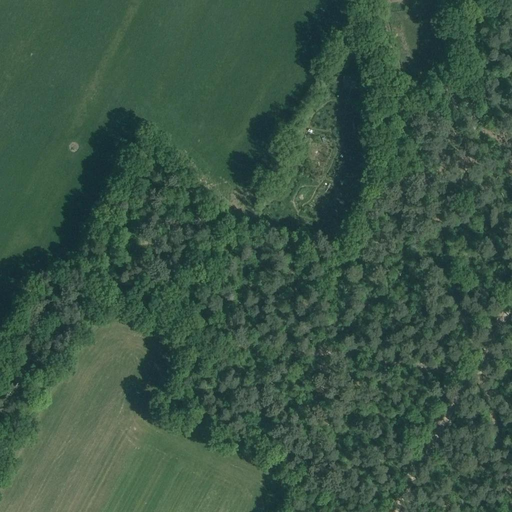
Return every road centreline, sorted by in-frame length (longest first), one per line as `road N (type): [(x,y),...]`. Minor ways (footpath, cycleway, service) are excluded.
road 1 (track): [(395,511),(511,306)]
road 2 (track): [(375,0),(409,148)]
